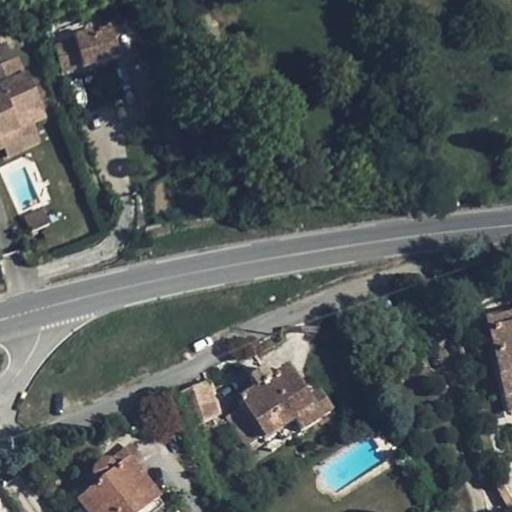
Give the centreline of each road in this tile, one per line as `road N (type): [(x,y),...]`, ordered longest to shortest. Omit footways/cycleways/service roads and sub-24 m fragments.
road 1 (residential): [(0,425),(16,434),(51,424),(363,284),(511,253)]
road 2 (secondary): [(35,310),(240,262),(511,226)]
